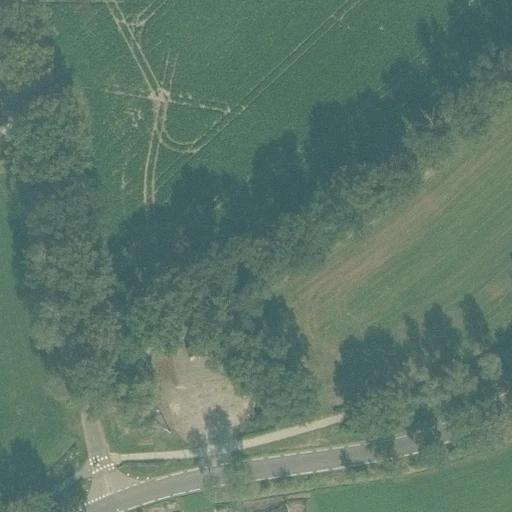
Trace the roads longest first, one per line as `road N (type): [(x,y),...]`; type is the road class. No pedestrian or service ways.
road 1 (unclassified): [(110,505),(52,220),(0,60)]
road 2 (tertiary): [(110,505),(413,447),(491,421),(511,405)]
